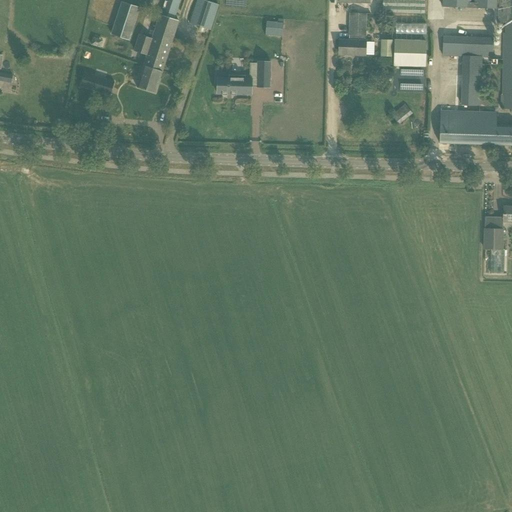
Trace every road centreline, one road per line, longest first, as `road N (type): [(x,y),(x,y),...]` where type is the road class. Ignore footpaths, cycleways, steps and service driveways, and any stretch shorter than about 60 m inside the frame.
road 1 (tertiary): [(432,165),(151,156),(0,137)]
road 2 (unclassified): [(432,165),(435,0)]
road 3 (unknown): [(332,162),(336,11)]
